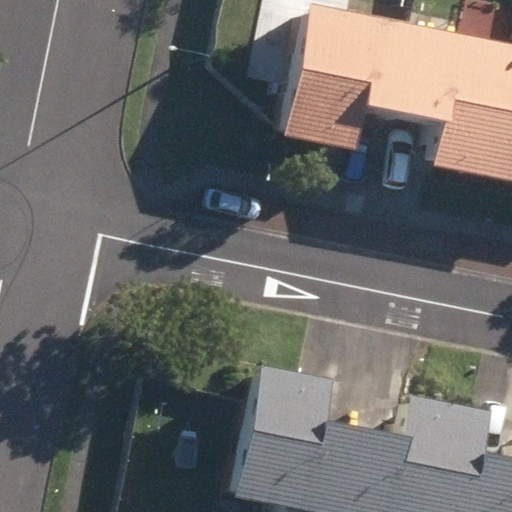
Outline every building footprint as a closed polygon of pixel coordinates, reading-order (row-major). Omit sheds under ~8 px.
[(436,32),(310,6),(284,137),(353,151),(361,112),(418,123),(436,32)] [(511,46),(436,32),(418,123),(442,129),(434,168),(511,183),(511,46)] [(229,511),(326,511),(341,444),(283,433),(292,388),(222,374),(196,505),(229,511)] [(341,444),(326,511),(446,511),(456,467),(440,463),(449,421),(369,403),(360,447),(341,444)] [(456,467),(446,511),(511,511),(511,432),(487,427),(478,471),(456,467)]
